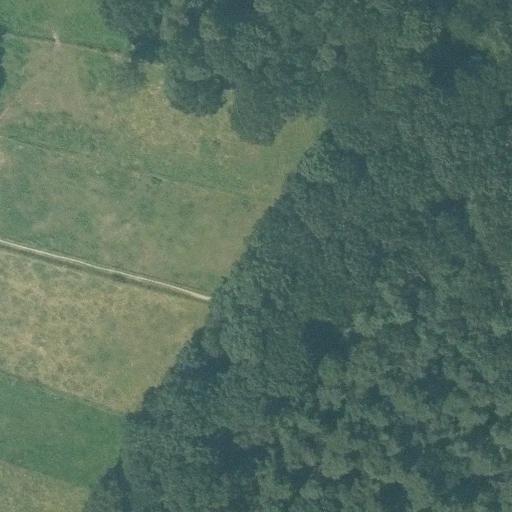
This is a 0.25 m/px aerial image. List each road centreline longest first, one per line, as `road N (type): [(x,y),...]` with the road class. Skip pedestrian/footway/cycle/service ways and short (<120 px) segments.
road 1 (track): [(152,511),(214,357),(309,244),(421,36)]
road 2 (unknown): [(213,511),(418,176),(467,131),(511,118)]
